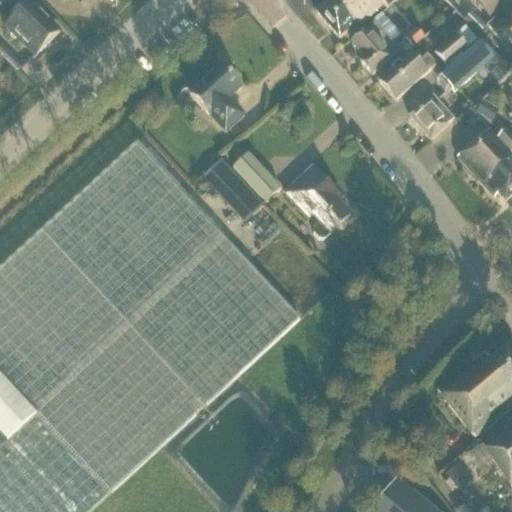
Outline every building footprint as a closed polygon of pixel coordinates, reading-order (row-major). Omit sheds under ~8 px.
[(59,35),(31,6),(28,9),(19,0),(8,0),(0,8),(15,22),(6,31),(35,59),(59,35)] [(327,0),(329,1),(315,14),(339,41),(356,26),(361,31),(385,9),(387,11),(399,0),(327,0)] [(470,0),(490,20),(510,0),(470,0)] [(511,39),(511,10),(497,24),(495,22),(487,29),(503,47),(511,39)] [(477,39),(487,29),(472,14),(463,24),(466,27),(477,39)] [(360,64),(372,78),(399,54),(391,44),(399,37),(381,17),(373,24),(375,26),(351,47),(363,61),(360,64)] [(455,37),(434,56),(448,71),(468,53),(467,51),(476,43),(465,30),(456,38),(455,37)] [(411,50),(424,39),(417,31),(404,41),(411,50)] [(511,39),(503,47),(511,57),(511,39)] [(439,81),(453,96),(492,62),(478,46),(439,81)] [(378,85),(395,104),(436,68),(427,58),(417,66),(409,57),(378,85)] [(511,73),(511,71),(511,62),(509,59),(503,64),(511,73)] [(244,118),(228,102),(241,90),(220,69),(190,97),(225,136),(244,118)] [(409,119),(430,143),(453,124),(432,99),(409,119)] [(485,121),(492,109),(482,103),(475,115),(485,121)] [(457,160),(494,201),(498,197),(505,205),(511,197),(511,158),(488,132),(457,160)] [(498,141),(511,156),(511,155),(511,140),(506,134),(498,141)] [(0,511),(93,511),(298,324),(135,146),(0,270),(0,511)] [(281,192),(248,157),(233,171),(266,206),(281,192)] [(212,191),(231,174),(221,162),(201,180),(212,191)] [(312,170),(285,197),(309,222),(312,218),(320,226),(313,232),(314,237),(319,242),(324,243),(330,237),(351,217),(333,199),(336,196),(312,170)] [(484,356),(437,394),(474,440),(511,409),(511,356),(506,349),(489,362),(484,356)] [(511,426),(481,447),(511,491),(511,426)] [(454,488),(467,476),(459,466),(445,477),(454,488)] [(431,511),(397,483),(373,511),(431,511)]
